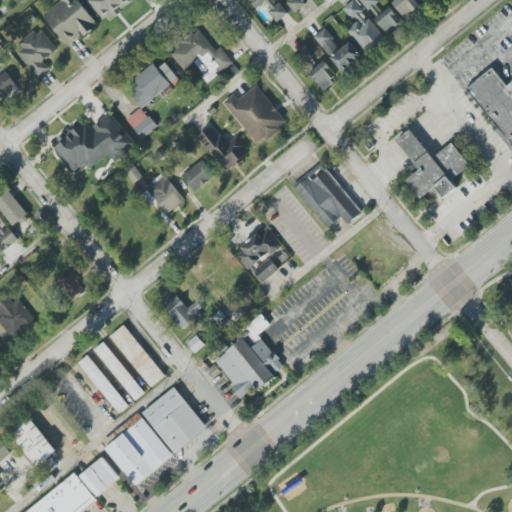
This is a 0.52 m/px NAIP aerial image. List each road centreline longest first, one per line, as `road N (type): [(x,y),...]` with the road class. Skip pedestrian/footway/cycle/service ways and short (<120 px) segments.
road 1 (residential): [(257,442),(0,132)]
road 2 (residential): [(308,142),(0,396)]
road 3 (primary): [(453,281),(171,511)]
road 4 (residential): [(177,0),(0,148)]
road 5 (residential): [(453,281),(327,126)]
road 6 (residential): [(480,0),(327,126)]
road 7 (residential): [(327,126),(225,0)]
